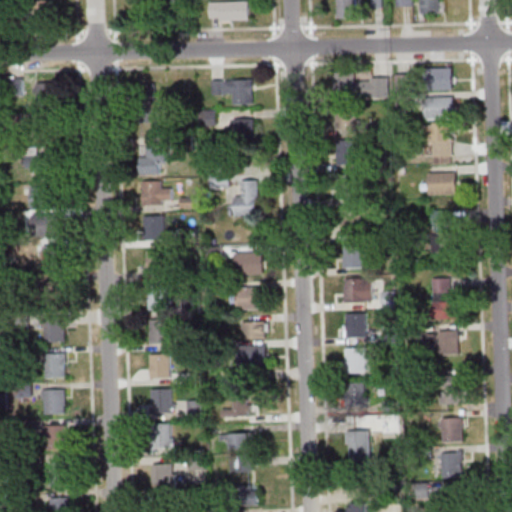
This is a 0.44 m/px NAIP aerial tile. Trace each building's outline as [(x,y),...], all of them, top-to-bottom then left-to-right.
[(36,0),(36,23),(58,23),(58,0),(36,0)] [(339,0),(339,17),(360,17),(359,0),(339,0)] [(441,13),(440,0),(422,0),(423,13),(441,13)] [(250,19),(250,1),(211,1),(211,19),(250,19)] [(432,90),(454,90),(454,68),(432,68),(432,90)] [(390,78),(355,78),(355,74),(338,74),(338,91),(357,91),(357,97),(390,97),(390,78)] [(235,93),(235,103),(254,103),(254,79),(214,79),(214,93),(235,93)] [(35,104),(53,104),(53,82),(35,82),(35,104)] [(158,82),(138,82),(138,122),(158,122),(158,82)] [(427,118),(455,118),(455,97),(427,97),(427,118)] [(217,125),(217,108),(203,108),(203,125),(217,125)] [(337,129),(359,129),(359,109),(337,109),(337,129)] [(234,142),(255,142),(255,118),(234,118),(234,142)] [(435,162),(453,162),(453,122),(428,122),(428,144),(435,144),(435,162)] [(357,139),(338,139),(338,164),(357,164),(357,139)] [(170,163),(170,145),(142,145),(142,173),(161,173),(161,163),(170,163)] [(27,168),(55,168),(55,147),(27,147),(27,168)] [(229,186),(228,172),(212,173),(212,186),(229,186)] [(458,172),(430,172),(430,194),(458,194),(458,172)] [(340,175),(340,198),(363,198),(363,175),(340,175)] [(144,205),(173,205),(173,188),(163,188),(163,180),(144,180),(144,205)] [(259,215),(259,180),(242,180),(242,191),(236,191),(236,215),(259,215)] [(32,207),(55,207),(55,186),(32,186),(32,207)] [(343,233),(362,233),(362,209),(343,209),(343,233)] [(435,253),(453,253),(453,232),(454,232),(454,209),(435,209),(435,253)] [(33,234),(60,234),(60,213),(33,213),(33,234)] [(167,239),(167,215),(146,215),(146,239),(167,239)] [(345,243),(345,267),(366,267),(365,243),(345,243)] [(39,246),(39,269),(66,269),(66,246),(39,246)] [(148,276),(172,276),(172,250),(148,250),(148,276)] [(236,252),(236,274),(264,274),(264,252),(236,252)] [(374,301),(374,278),(346,278),(346,301),(374,301)] [(459,318),(459,293),(451,293),(451,278),(434,278),(434,318),(459,318)] [(72,280),(42,280),(42,301),(72,301),(72,280)] [(173,306),(173,285),(149,285),(149,306),(173,306)] [(263,308),(263,286),(237,286),(237,308),(263,308)] [(384,306),(393,306),(393,292),(384,292),(384,306)] [(367,312),(347,312),(347,337),(367,337),(367,312)] [(66,317),(45,317),(45,342),(66,342),(66,317)] [(152,343),(174,343),(174,321),(152,321),(152,343)] [(243,337),(269,337),(269,321),(243,321),(243,337)] [(459,330),(428,330),(428,346),(439,346),(439,354),(459,354),(459,330)] [(247,345),(247,364),(269,364),(269,344),(247,345)] [(374,371),(374,347),(343,347),(343,371),(374,371)] [(66,377),(66,352),(46,352),(46,377),(66,377)] [(171,353),(152,353),(152,378),(171,378),(171,353)] [(441,404),(462,404),(462,375),(441,375),(441,404)] [(246,377),(222,377),(222,393),(246,393),(246,377)] [(366,382),(347,382),(347,410),(366,410),(366,382)] [(174,412),(174,388),(153,388),(153,412),(174,412)] [(43,389),(43,413),(66,413),(66,389),(43,389)] [(224,416),(251,416),(251,398),(234,398),(234,409),(224,409),(224,416)] [(205,399),(189,399),(189,413),(205,413),(205,399)] [(464,417),(442,417),(442,441),(464,441),(464,417)] [(159,423),(159,450),(173,450),(173,423),(159,423)] [(67,449),(67,425),(47,425),(47,449),(67,449)] [(371,430),(351,430),(351,463),(371,463),(371,430)] [(252,433),(222,433),(222,440),(230,440),(230,449),(252,449),(252,433)] [(443,476),(464,476),(464,452),(443,452),(443,476)] [(231,454),(231,471),(253,471),(253,454),(231,454)] [(190,468),(206,468),(206,456),(190,456),(190,468)] [(48,485),(71,485),(71,461),(48,461),(48,485)] [(154,463),(154,485),(176,485),(176,463),(154,463)] [(416,483),(416,497),(429,497),(429,483),(416,483)] [(456,510),(456,503),(459,503),(459,488),(446,488),(446,510),(456,510)] [(72,511),(72,497),(50,497),(50,511),(72,511)] [(372,511),(373,502),(349,502),(349,511),(372,511)]
